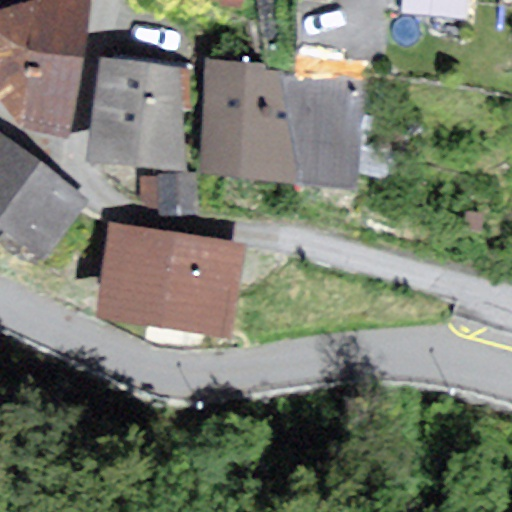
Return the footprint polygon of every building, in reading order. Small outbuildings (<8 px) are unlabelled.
[(0,100),(24,129),(77,133),(87,0),(34,0),(35,2),(0,11),(0,100)] [(191,67),(101,62),(96,163),(185,168),(191,67)] [(270,69),(215,64),(206,166),(354,179),(360,107),(337,105),(339,89),(269,83),(270,69)] [(85,205),(0,143),(0,224),(47,258),(85,205)] [(194,175),(162,177),(163,211),(196,210),(194,175)] [(244,242),(116,224),(104,310),(232,328),(244,242)]
